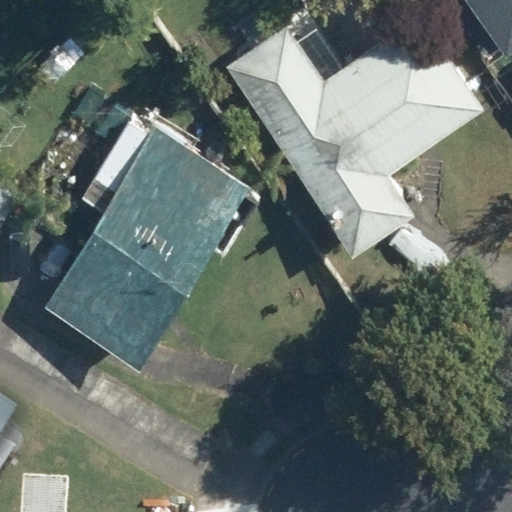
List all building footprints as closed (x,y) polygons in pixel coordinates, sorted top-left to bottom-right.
[(418,0),(303,0),(223,56),(351,237),(411,195),(384,158),(482,90),(418,0)] [(489,0),(461,0),(469,12),(489,0)] [(511,32),(511,5),(499,14),(511,32)] [(103,200),(84,232),(67,221),(40,265),(57,275),(44,296),(133,351),(203,237),(216,245),(256,180),(129,102),(78,185),(103,200)] [(0,221),(18,189),(0,178),(0,221)] [(0,440),(11,422),(0,414),(0,440)]
